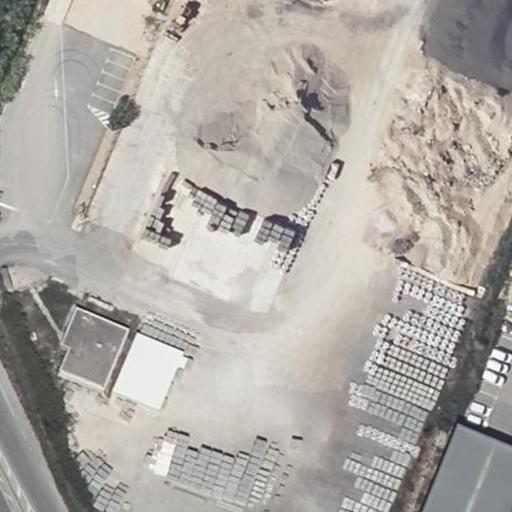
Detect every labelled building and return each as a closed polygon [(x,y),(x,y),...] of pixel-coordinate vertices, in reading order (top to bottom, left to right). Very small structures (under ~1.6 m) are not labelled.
[(105,393),(129,333),(77,311),(72,324),(85,330),(75,353),(71,351),(62,374),(105,393)] [(75,353),(85,330),(72,324),(62,348),(71,351),(75,353)] [(141,334),(116,393),(164,413),(189,354),(141,334)] [(511,511),(511,455),(457,433),(424,511),(511,511)] [(93,472),(87,457),(73,462),(80,478),(93,472)]
